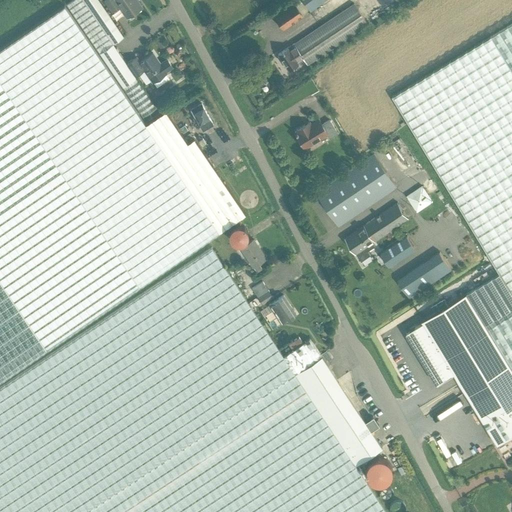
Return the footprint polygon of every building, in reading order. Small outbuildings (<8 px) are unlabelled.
[(71,0),(67,3),(143,116),(156,107),(135,75),(144,69),(139,61),(136,57),(126,64),(113,44),(124,36),(98,0),(71,0)] [(112,11),(119,6),(127,17),(142,7),(137,0),(105,0),(112,11)] [(273,16),(283,30),(303,15),(303,14),(308,10),(300,0),(297,0),(294,2),(294,1),(273,16)] [(302,0),(310,10),(324,0),(302,0)] [(353,3),(288,47),(278,54),(289,69),(298,63),(298,64),(304,60),(307,64),(367,24),(353,3)] [(187,143),(165,110),(145,124),(65,5),(0,48),(0,381),(235,221),(245,215),(193,138),(187,143)] [(407,332),(438,383),(454,373),(498,444),(511,435),(511,23),(393,96),(501,272),(483,283),(467,293),(422,320),(423,322),(407,332)] [(153,52),(139,61),(144,69),(153,81),(157,87),(169,78),(166,73),(166,72),(165,71),(172,67),(167,59),(160,63),(153,52)] [(201,104),(191,110),(203,131),(213,125),(201,104)] [(297,140),(299,143),(302,144),(304,148),(327,134),(329,138),(337,133),(329,119),(321,124),(318,119),(310,124),(309,122),(296,130),(297,132),(295,133),(298,137),(297,140)] [(188,130),(185,124),(180,128),(183,133),(188,130)] [(374,153),(316,193),(339,226),(397,187),(374,153)] [(225,178),(232,187),(236,185),(230,176),(225,178)] [(406,196),(417,212),(433,201),(422,185),(406,196)] [(368,250),(375,245),(373,242),(386,233),(390,238),(398,233),(395,227),(408,218),(398,202),(346,237),(356,253),(357,253),(362,260),(371,254),(368,250)] [(407,235),(381,253),(390,266),(416,249),(407,235)] [(265,259),(253,239),(241,247),(257,272),(262,269),(259,263),(265,259)] [(379,425),(373,416),(365,422),(321,356),(310,338),(283,356),(211,246),(0,389),(0,511),(386,511),(355,465),(382,447),(370,431),(379,425)] [(440,251),(398,279),(410,296),(451,268),(440,251)] [(252,288),(263,304),(273,297),(263,281),(252,288)] [(283,295),(269,304),(281,324),(296,314),(283,295)] [(502,452),(511,445),(511,438),(499,446),(502,452)]
